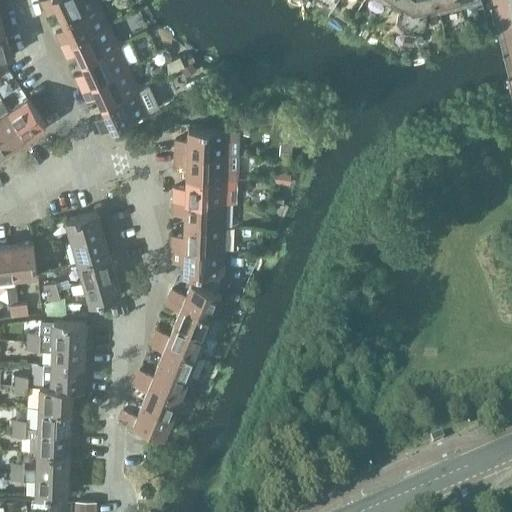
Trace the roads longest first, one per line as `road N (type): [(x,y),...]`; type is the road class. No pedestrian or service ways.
road 1 (residential): [(127,511),(106,431),(161,278),(138,160),(97,172)]
road 2 (residential): [(97,172),(29,0)]
road 3 (tertiary): [(371,510),(511,446)]
